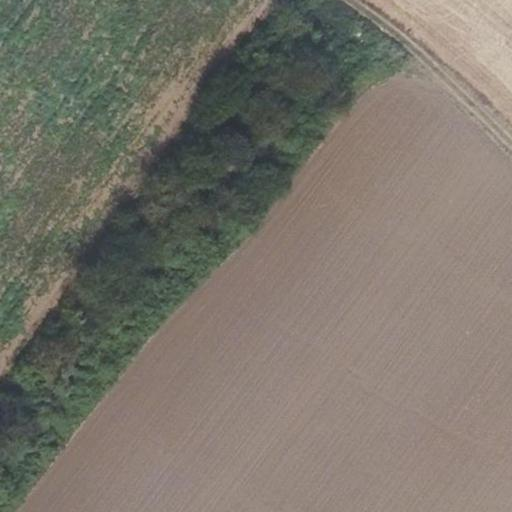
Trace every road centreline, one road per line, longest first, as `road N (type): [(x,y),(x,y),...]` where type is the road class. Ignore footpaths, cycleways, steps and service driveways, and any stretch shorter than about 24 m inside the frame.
road 1 (track): [(350,0),(511,130)]
road 2 (track): [(426,511),(511,397)]
